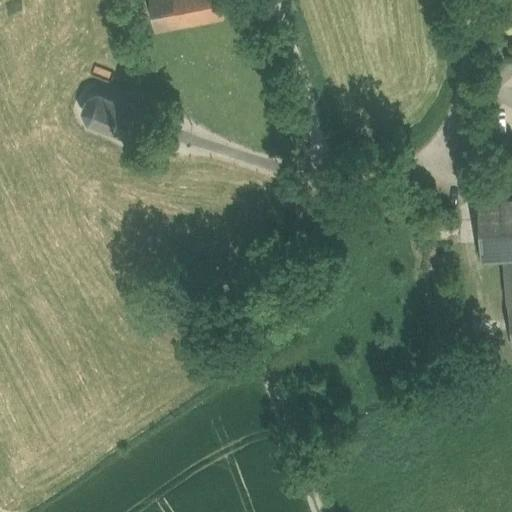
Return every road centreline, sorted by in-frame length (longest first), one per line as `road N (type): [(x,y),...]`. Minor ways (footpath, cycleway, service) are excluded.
road 1 (track): [(315,180),(275,285),(264,340),(320,511)]
road 2 (unclassified): [(469,0),(464,112),(371,175),(315,180)]
road 3 (track): [(273,0),(317,136),(315,180)]
